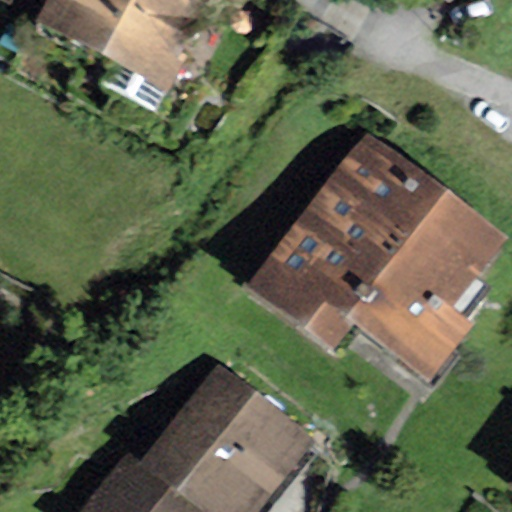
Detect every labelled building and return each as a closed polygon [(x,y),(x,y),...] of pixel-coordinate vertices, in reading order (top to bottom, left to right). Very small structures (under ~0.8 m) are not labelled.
[(0,0),(0,7),(8,11),(12,0),(0,0)] [(56,0),(34,44),(166,111),(211,23),(227,31),(242,0),(56,0)] [(366,145),(240,310),(332,380),(352,353),(426,408),(472,347),(450,331),(509,253),(366,145)] [(141,467),(194,511),(267,511),(317,454),(221,373),(141,467)] [(194,511),(141,467),(130,458),(84,511),(194,511)]
